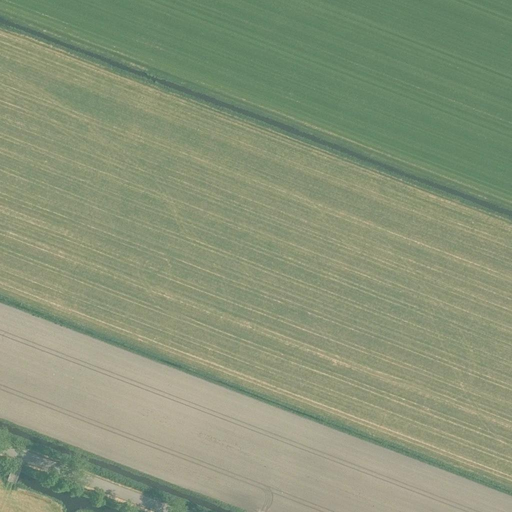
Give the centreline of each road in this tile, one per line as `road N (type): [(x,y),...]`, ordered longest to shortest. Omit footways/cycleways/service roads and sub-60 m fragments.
road 1 (track): [(0,4),(511,196)]
road 2 (tertiary): [(171,511),(0,447)]
